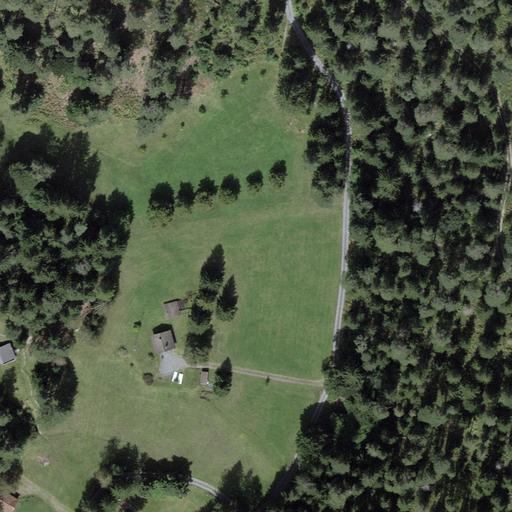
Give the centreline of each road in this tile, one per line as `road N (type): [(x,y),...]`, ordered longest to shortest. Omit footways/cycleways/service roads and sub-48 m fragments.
road 1 (track): [(287,0),(331,81),(349,138),(349,220),(328,385),(279,479),(230,506),(195,483),(160,474),(124,477),(83,511)]
road 2 (track): [(404,0),(487,80),(499,106),(508,177),(498,241),(511,271)]
